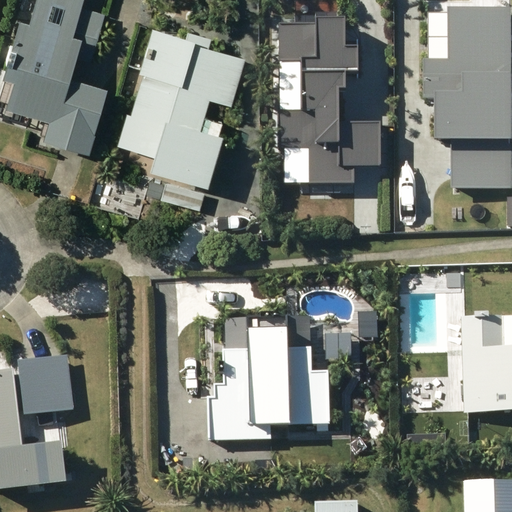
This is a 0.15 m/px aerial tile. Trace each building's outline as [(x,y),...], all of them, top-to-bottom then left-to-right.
[(0,80),(0,91),(6,93),(2,104),(46,116),(40,135),(85,148),(103,84),(66,74),(72,54),(87,59),(101,11),(78,5),(79,0),(33,0),(28,19),(16,16),(0,70),(0,73),(2,74),(0,80)] [(493,173),(492,0),(426,0),(427,49),(404,49),(405,131),(428,131),(428,173),(493,173)] [(277,25),(278,149),(308,149),(308,188),(352,188),(352,170),(378,170),(378,128),(338,129),(338,96),(344,96),(343,79),(359,79),(359,52),(346,52),(346,24),(277,25)] [(206,45),(209,37),(184,29),(182,35),(150,25),(136,69),(141,71),(128,113),(125,112),(116,143),(149,153),(145,165),(204,183),(220,131),(199,125),(208,98),(228,104),(242,55),(206,45)] [(452,301),(454,400),(511,398),(511,326),(486,327),(486,300),(452,301)] [(205,402),(206,445),(272,443),(272,429),(330,427),(329,374),(310,375),(309,348),(291,349),(291,335),(244,336),(245,351),(219,352),(220,392),(214,392),(214,402),(205,402)] [(16,362),(17,376),(11,376),(10,370),(0,371),(0,491),(63,484),(59,445),(18,449),(14,408),(21,407),(22,415),(71,410),(65,356),(16,362)] [(441,471),(442,511),(511,511),(511,484),(503,485),(503,469),(441,471)]
